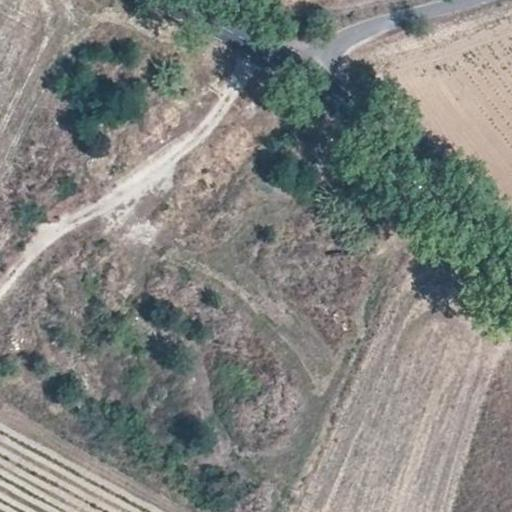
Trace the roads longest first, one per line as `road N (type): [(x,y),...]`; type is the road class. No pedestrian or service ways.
road 1 (tertiary): [(511,275),(302,61)]
road 2 (unclassified): [(470,0),(367,28),(302,61)]
road 3 (tertiary): [(302,61),(173,0)]
